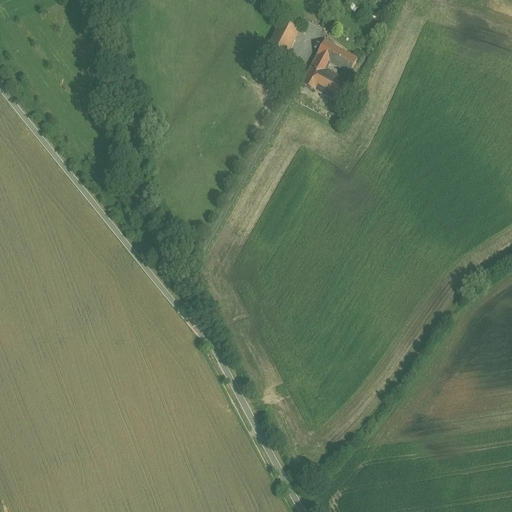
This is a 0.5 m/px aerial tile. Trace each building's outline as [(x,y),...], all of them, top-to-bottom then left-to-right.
[(300,31),(282,22),(267,50),(285,60),(300,31)] [(358,60),(326,42),(308,74),(321,81),(327,71),(331,64),(350,75),(358,60)] [(285,60),(267,50),(263,59),(280,68),(285,60)] [(287,79),(264,67),(257,80),(280,93),(287,79)] [(327,71),(321,81),(308,74),(303,85),(335,103),(346,81),(327,71)]
